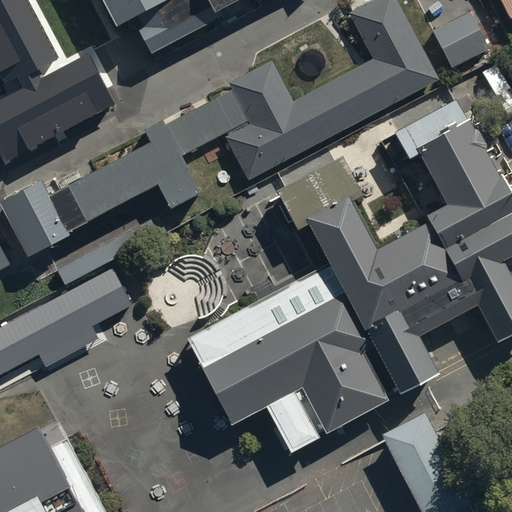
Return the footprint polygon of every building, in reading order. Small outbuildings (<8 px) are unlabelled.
[(40,176),(0,196),(0,201),(26,253),(69,231),(66,226),(156,179),(170,204),(200,188),(183,154),(224,132),(248,177),(437,78),(396,0),(368,0),(349,11),(373,58),(292,100),(270,58),(229,80),(233,88),(207,102),(205,98),(177,112),(180,116),(175,119),(173,114),(163,119),(161,115),(143,124),(150,138),(49,191),(40,176)] [(103,0),(115,21),(131,13),(150,50),(224,11),(220,4),(228,0),(103,0)] [(511,0),(499,0),(508,15),(511,13),(511,0)] [(469,9),(432,28),(450,67),(488,48),(469,9)] [(0,88),(31,72),(1,12),(0,12),(0,88)] [(0,129),(22,118),(25,125),(83,96),(66,62),(59,65),(49,45),(26,57),(36,77),(23,83),(22,80),(12,85),(14,90),(0,97),(0,129)] [(185,333),(228,415),(230,419),(265,400),(289,447),(387,396),(384,390),(396,384),(397,387),(436,367),(417,330),(474,300),(494,337),(511,327),(511,274),(501,255),(511,248),(511,192),(503,176),(511,172),(497,144),(485,150),(481,143),(485,141),(469,111),(463,114),(453,94),(415,114),(414,112),(394,122),(395,125),(393,126),(408,156),(417,151),(443,200),(423,210),(427,217),(374,245),(349,197),(360,191),(340,153),(276,186),(296,225),(307,219),(330,260),(185,333)] [(0,244),(0,268),(10,264),(0,244)] [(385,431),(426,511),(504,511),(500,502),(480,511),(470,511),(465,501),(473,497),(428,409),(385,431)] [(0,511),(107,511),(61,423),(43,432),(36,420),(0,438),(0,511)]
